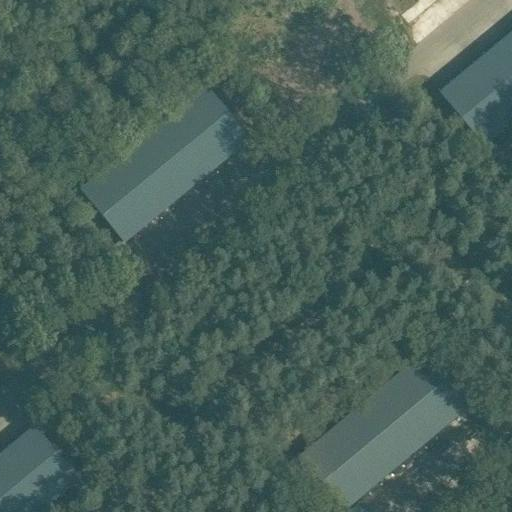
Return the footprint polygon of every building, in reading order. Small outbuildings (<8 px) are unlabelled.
[(19,0),(18,1),(29,15),(48,0),(19,0)] [(511,33),(438,95),(484,151),(511,127),(511,33)] [(79,192),(124,247),(251,143),(205,88),(79,192)] [(298,458),(343,511),(346,511),(470,408),(423,353),(298,458)] [(0,453),(0,511),(41,511),(79,481),(32,426),(0,453)]
